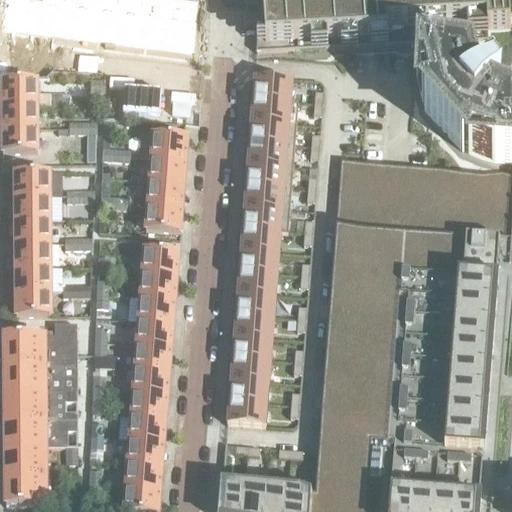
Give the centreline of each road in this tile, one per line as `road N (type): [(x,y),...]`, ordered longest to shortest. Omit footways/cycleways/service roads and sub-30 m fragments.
road 1 (residential): [(187,511),(229,0)]
road 2 (unknown): [(221,70),(383,82)]
